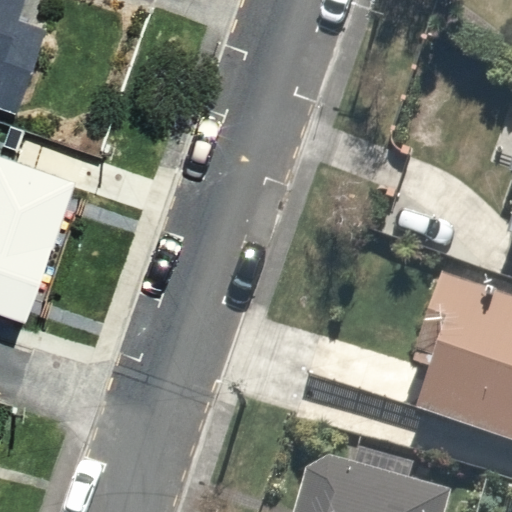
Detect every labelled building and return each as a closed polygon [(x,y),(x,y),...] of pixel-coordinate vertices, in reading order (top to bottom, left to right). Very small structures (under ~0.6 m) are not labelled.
[(0,0),(0,113),(11,117),(40,32),(13,22),(21,0),(0,0)] [(511,120),(495,169),(511,174),(511,183),(497,224),(511,229),(511,120)] [(66,176),(0,152),(0,310),(16,316),(66,176)] [(511,291),(427,265),(398,360),(417,366),(404,406),(511,439),(511,291)] [(435,511),(443,484),(304,445),(285,511),(435,511)]
